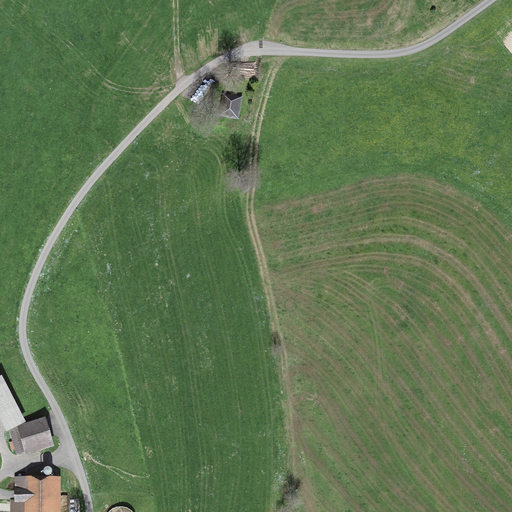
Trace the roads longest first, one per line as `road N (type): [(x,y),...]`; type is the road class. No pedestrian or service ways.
road 1 (track): [(490,0),(412,49),(228,56),(162,104),(84,189),(40,260),(21,330),(89,511)]
road 2 (track): [(286,376),(249,207),(262,101),(283,50)]
